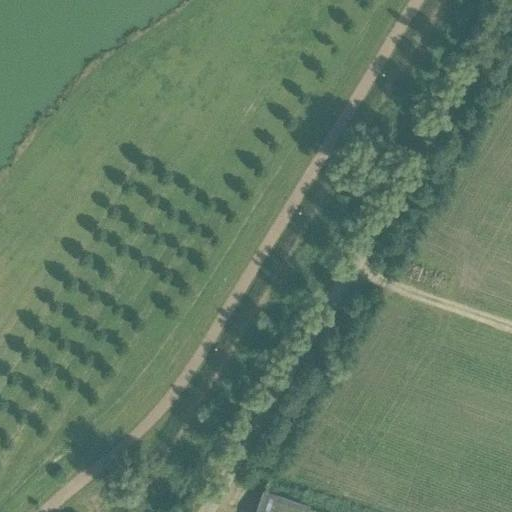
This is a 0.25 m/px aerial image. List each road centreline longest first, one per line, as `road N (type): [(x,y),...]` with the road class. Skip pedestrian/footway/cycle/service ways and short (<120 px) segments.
road 1 (unknown): [(384,0),(151,371),(96,425),(34,466),(0,505)]
road 2 (unclassified): [(205,511),(511,5)]
road 3 (track): [(356,263),(511,318)]
